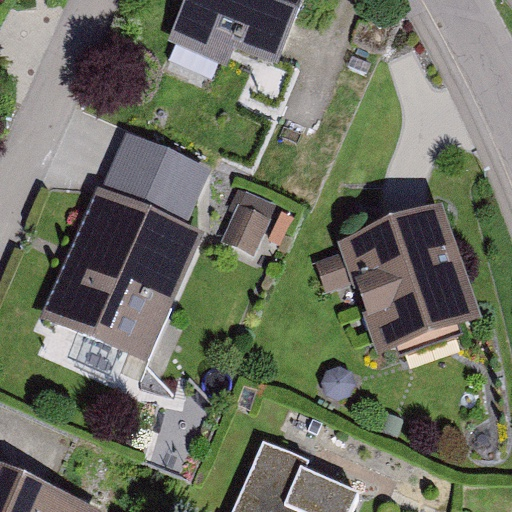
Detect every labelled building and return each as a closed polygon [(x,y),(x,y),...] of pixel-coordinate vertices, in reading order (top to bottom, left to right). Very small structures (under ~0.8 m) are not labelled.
[(278,76),(313,0),(190,0),(168,49),(222,74),(231,55),(278,76)] [(216,235),(232,198),(143,159),(69,327),(178,374),(235,243),(216,235)] [(472,341),(501,332),(462,217),(353,254),(393,374),(422,365),(428,384),(481,367),(472,341)] [(264,279),(279,243),(244,229),(230,266),(264,279)] [(314,471),(275,456),(252,511),(374,511),(376,507),(320,484),(324,475),(314,471)] [(76,511),(0,477),(0,511),(76,511)]
